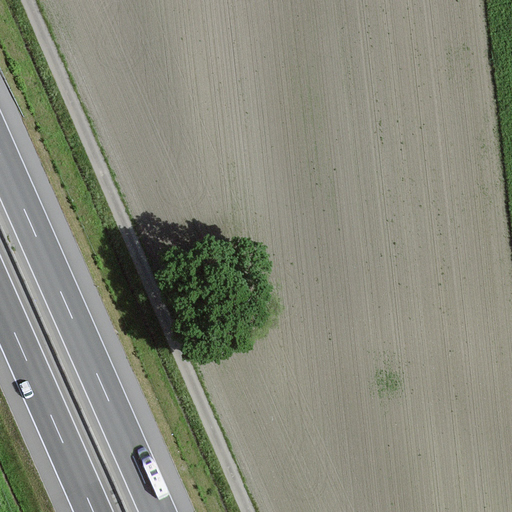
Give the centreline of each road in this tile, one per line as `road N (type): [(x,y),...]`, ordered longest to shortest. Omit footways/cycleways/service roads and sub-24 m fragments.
road 1 (unclassified): [(249,511),(28,0)]
road 2 (motorway): [(158,511),(0,153)]
road 3 (motorway): [(0,298),(93,511)]
